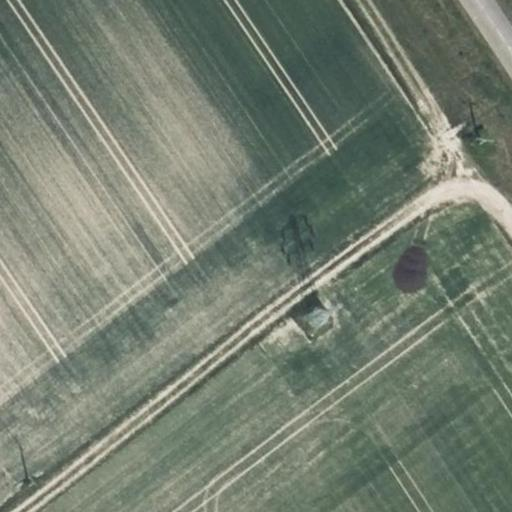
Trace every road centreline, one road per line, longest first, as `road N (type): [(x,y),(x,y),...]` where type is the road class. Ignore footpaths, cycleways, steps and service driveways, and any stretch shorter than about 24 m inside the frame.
road 1 (track): [(468,179),(27,511)]
road 2 (track): [(511,246),(349,0)]
